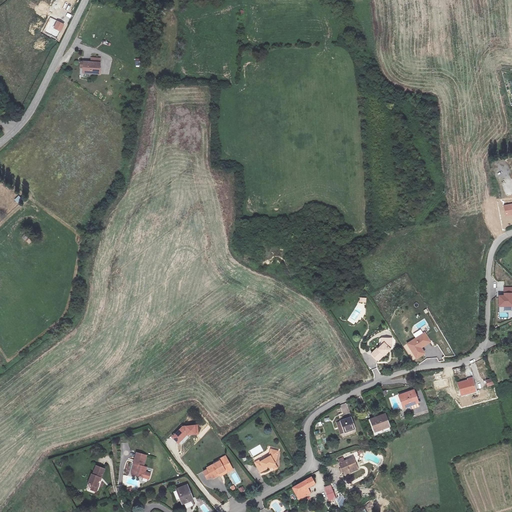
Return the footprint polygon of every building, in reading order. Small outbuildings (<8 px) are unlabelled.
[(54,32),(60,35),(64,28),(58,25),(54,32)] [(100,74),(101,62),(84,62),(83,74),(100,74)] [(511,204),(503,206),(505,217),(511,216),(511,204)] [(511,287),(504,287),(504,295),(498,295),(499,318),(508,318),(508,313),(511,312),(511,287)] [(413,334),(415,339),(403,346),(409,356),(412,354),(416,360),(425,354),(422,348),(431,343),(422,329),(413,334)] [(380,350),(375,355),(381,362),(391,354),(390,353),(395,348),(395,341),(388,341),(388,345),(381,351),(380,350)] [(458,385),(462,398),(477,394),(473,379),(468,380),(469,382),(458,385)] [(415,391),(400,398),(406,410),(420,403),(415,391)] [(375,424),(380,436),(395,429),(389,417),(375,424)] [(355,423),(344,428),(349,440),(361,434),(355,423)] [(198,424),(183,425),(171,437),(180,446),(191,435),(199,434),(198,424)] [(395,429),(380,436),(382,439),(397,433),(395,429)] [(260,445),(249,450),(252,457),(263,451),(260,445)] [(269,456),(256,463),(258,466),(254,468),(256,473),(271,465),(273,469),(277,468),(273,460),(277,458),(279,451),(271,449),(269,456)] [(146,454),(137,452),(134,464),(137,464),(134,474),(143,476),(144,470),(146,471),(147,466),(144,465),(146,454)] [(207,467),(203,469),(206,477),(211,474),(212,476),(219,472),(218,471),(224,468),(225,470),(231,467),(226,458),(220,461),(219,460),(207,466),(207,467)] [(91,480),(96,482),(100,484),(104,474),(105,474),(108,466),(100,463),(97,471),(95,470),(91,480)] [(359,471),(361,470),(358,463),(347,468),(348,470),(344,472),(346,476),(348,476),(350,481),(355,479),(354,476),(361,473),(359,471)] [(364,475),(361,470),(359,471),(361,473),(354,476),(355,479),(364,475)] [(313,475),(296,488),(303,499),(312,493),(309,488),(315,484),(313,482),(317,479),(313,475)] [(324,487),(329,501),(336,498),(331,484),(324,487)] [(192,487),(180,490),(184,503),(195,500),(192,487)] [(203,511),(210,511),(213,510),(207,502),(200,507),(203,511)]
